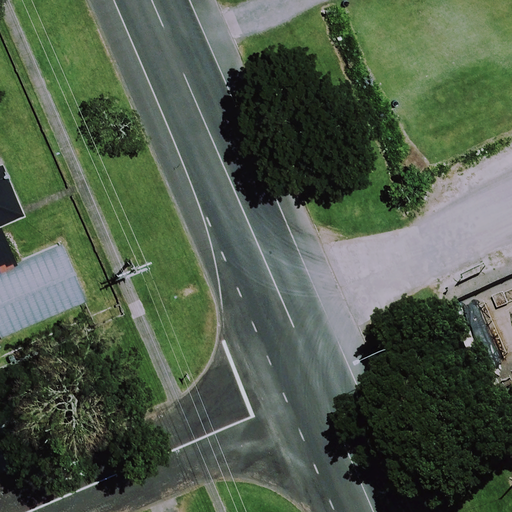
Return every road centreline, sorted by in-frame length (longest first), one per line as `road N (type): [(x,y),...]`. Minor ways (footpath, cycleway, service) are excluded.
road 1 (tertiary): [(151,0),(321,391)]
road 2 (residential): [(28,511),(321,391)]
road 3 (tertiary): [(321,391),(373,511)]
